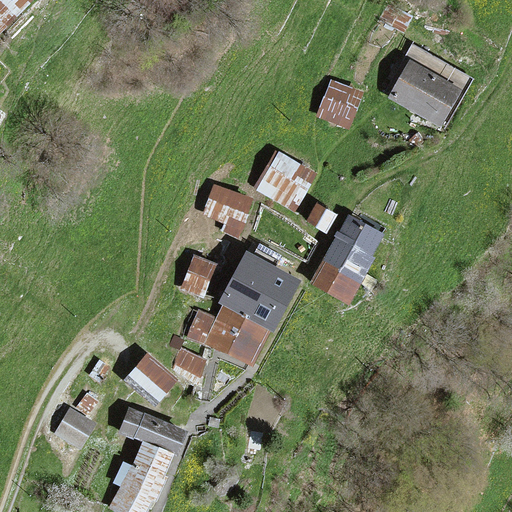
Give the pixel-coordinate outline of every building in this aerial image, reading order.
[(0,0),(0,35),(35,0),(0,0)] [(411,62),(392,94),(440,123),(460,91),(411,62)] [(351,128),(364,92),(332,80),(319,116),(351,128)] [(318,173),(277,150),(255,189),(296,212),(318,173)] [(253,198),(215,185),(204,216),(223,223),(220,232),(239,238),(253,198)] [(338,214),(318,202),(307,221),(327,233),(338,214)] [(349,297),(382,233),(349,216),(316,280),(333,289),(349,297)] [(188,336),(204,344),(253,367),(271,330),(274,331),(300,284),(246,255),(220,302),(223,304),(216,318),(199,310),(188,336)] [(216,263),(195,256),(183,288),(204,296),(216,263)] [(186,340),(176,334),(170,343),(180,349),(186,340)] [(182,348),(173,369),(198,384),(207,360),(182,348)] [(176,380),(148,355),(128,377),(155,402),(176,380)] [(100,359),(90,375),(102,382),(111,366),(100,359)] [(88,392),(76,407),(89,417),(100,402),(88,392)] [(97,423),(70,407),(54,433),(81,449),(97,423)] [(132,409),(123,431),(177,452),(185,430),(132,409)] [(124,461),(115,482),(122,486),(112,507),(120,511),(144,511),(173,454),(145,442),(134,465),(124,461)]
